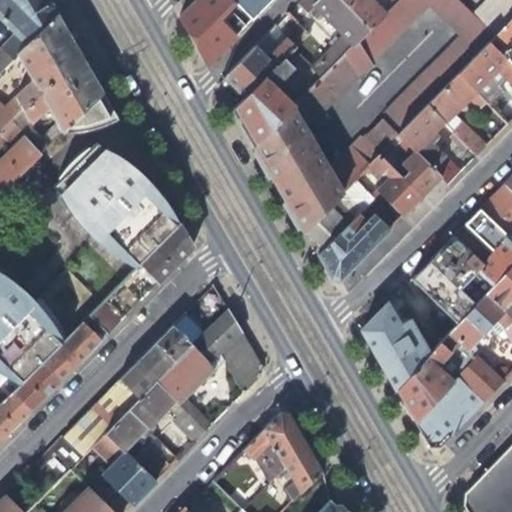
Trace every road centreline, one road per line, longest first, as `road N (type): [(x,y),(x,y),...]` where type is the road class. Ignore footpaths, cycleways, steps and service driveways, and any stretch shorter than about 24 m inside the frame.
road 1 (residential): [(0,464),(222,242)]
road 2 (secondary): [(82,0),(222,242)]
road 3 (secondary): [(324,324),(190,92)]
road 4 (residential): [(511,140),(324,324)]
road 5 (residential): [(152,511),(297,370)]
road 6 (secondary): [(422,492),(324,324)]
road 7 (secondary): [(297,370),(378,511)]
road 8 (secondary): [(222,242),(297,370)]
road 9 (residential): [(422,492),(511,399)]
road 10 (residential): [(190,92),(280,0)]
